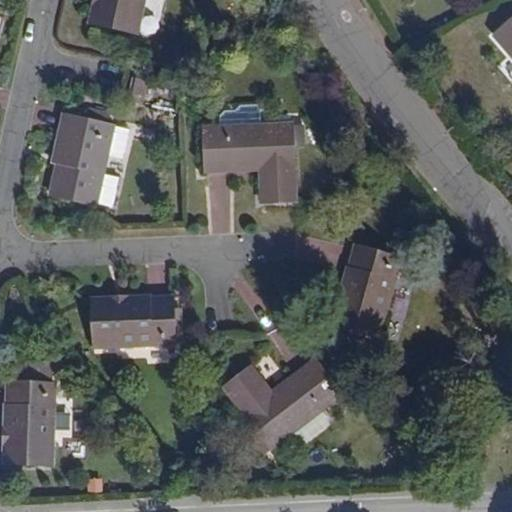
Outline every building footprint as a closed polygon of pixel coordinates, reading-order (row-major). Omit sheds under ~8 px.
[(143,0),(97,0),(92,25),(136,34),(143,0)] [(511,19),(493,36),(511,58),(511,19)] [(219,128),(203,129),(205,172),(261,169),(262,203),(295,201),(292,125),(260,127),(259,107),(239,108),(235,113),(224,113),(219,118),(219,128)] [(63,163),(59,163),(51,197),(95,207),(106,157),(122,160),(129,130),(113,127),(107,125),(109,115),(87,110),(84,120),(73,117),(63,163)] [(66,116),(56,162),(59,163),(63,163),(73,117),(66,116)] [(400,260),(356,248),(336,326),(379,337),(400,260)] [(172,298),(91,302),(93,348),(174,344),(172,298)] [(270,333),(284,358),(299,350),(286,325),(270,333)] [(342,396),(316,361),(272,394),(252,368),(225,388),(271,449),(342,396)] [(53,386),(7,384),(5,464),(51,465),(53,386)]
